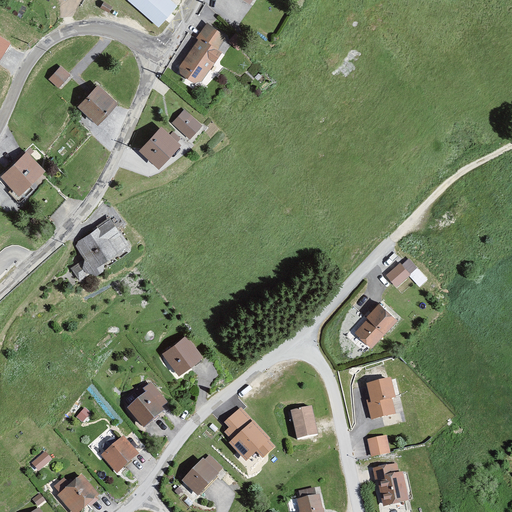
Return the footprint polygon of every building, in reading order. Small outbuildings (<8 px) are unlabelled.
[(131,0),(160,28),(177,10),(166,0),(131,0)] [(108,1),(104,5),(111,11),(115,7),(108,1)] [(213,60),(216,61),(222,51),(218,48),(227,35),(209,23),(200,37),(201,38),(194,49),(196,52),(194,54),(190,55),(182,67),(190,73),(190,77),(195,79),(205,78),(209,71),(208,67),(213,60)] [(239,36),(234,42),(239,46),(244,41),(239,36)] [(0,64),(10,49),(0,41),(0,64)] [(209,71),(216,61),(213,60),(208,67),(209,71)] [(69,75),(62,69),(53,80),(60,86),(69,75)] [(115,103),(99,88),(81,106),(98,121),(115,103)] [(198,126),(185,111),(176,121),(189,135),(198,126)] [(175,144),(167,136),(162,131),(145,148),(159,161),(175,144)] [(173,131),(167,136),(175,144),(180,138),(173,131)] [(7,176),(21,190),(42,170),(24,152),(18,159),(21,163),(7,176)] [(67,200),(56,190),(38,209),(49,220),(67,200)] [(82,244),(89,254),(72,265),(81,277),(89,271),(89,269),(98,271),(104,266),(105,259),(104,258),(126,243),(110,220),(97,229),(99,232),(82,244)] [(408,275),(399,264),(386,276),(396,286),(408,275)] [(356,334),(371,348),(397,320),(379,305),(367,317),(370,319),(356,334)] [(193,359),(196,363),(203,358),(187,337),(168,352),(180,368),(193,359)] [(372,420),(395,415),(391,399),(394,398),(389,380),(367,386),(372,403),(368,405),(372,420)] [(157,412),(161,408),(167,403),(152,385),(146,390),(144,387),(137,393),(143,399),(132,408),(143,422),(150,416),(154,421),(160,416),(158,414),(157,412)] [(257,453),(262,460),(275,448),(270,441),(271,440),(254,422),(242,408),(224,424),(229,429),(224,433),(232,441),(229,444),(246,463),(257,453)] [(311,408),(291,413),(298,441),(318,436),(311,408)] [(146,427),(154,421),(150,416),(143,422),(146,427)] [(372,457),(387,453),(384,438),(369,442),(372,457)] [(137,455),(124,439),(105,456),(118,471),(137,455)] [(185,482),(198,494),(215,476),(221,470),(208,458),(185,482)] [(386,506),(406,501),(400,475),(399,475),(397,465),(374,470),(376,480),(380,479),(386,506)] [(76,511),(86,504),(87,505),(98,496),(82,477),(61,496),(75,511),(76,511)] [(299,495),(300,501),(316,497),(314,491),(299,495)] [(39,504),(45,501),(41,496),(36,500),(39,504)] [(322,511),(318,497),(316,497),(300,501),(297,502),(299,511),(322,511)]
